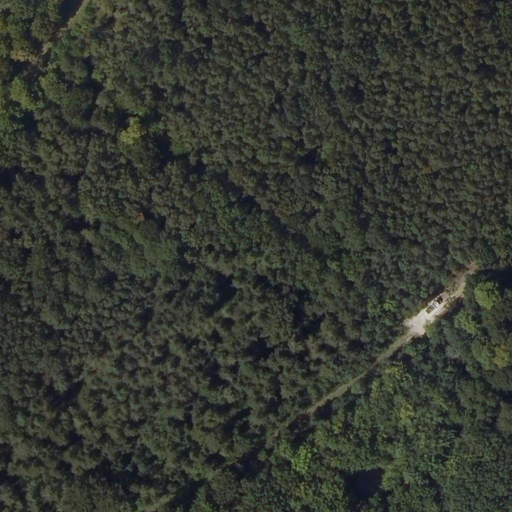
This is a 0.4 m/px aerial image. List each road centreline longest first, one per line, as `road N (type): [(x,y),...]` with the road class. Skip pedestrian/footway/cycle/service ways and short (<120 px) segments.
road 1 (track): [(511,394),(0,10)]
road 2 (track): [(0,125),(101,0)]
